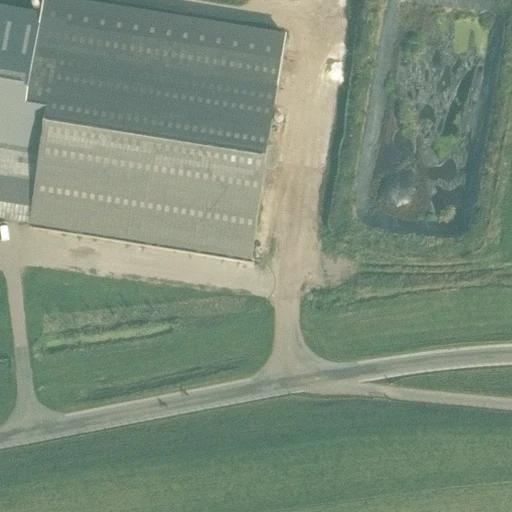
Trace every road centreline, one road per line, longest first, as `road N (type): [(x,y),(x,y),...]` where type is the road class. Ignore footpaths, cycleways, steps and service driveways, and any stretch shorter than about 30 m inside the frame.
road 1 (unclassified): [(0,439),(295,383)]
road 2 (unclassified): [(511,355),(295,383)]
